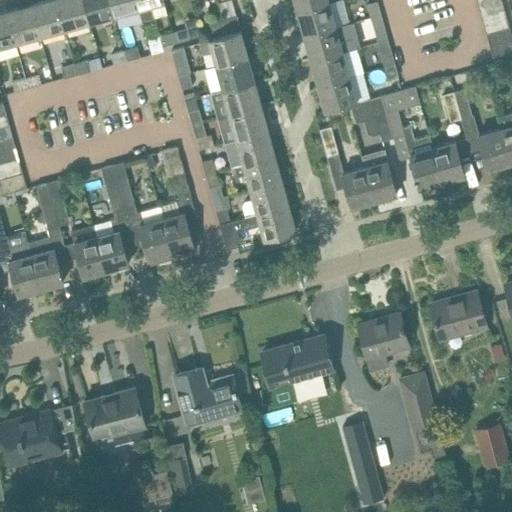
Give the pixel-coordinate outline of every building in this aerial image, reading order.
[(65,28),(57,0),(42,0),(31,3),(40,35),(65,28)] [(89,21),(83,0),(57,0),(65,28),(89,21)] [(114,14),(110,0),(83,0),(89,21),(114,14)] [(138,8),(136,0),(110,0),(114,14),(138,8)] [(163,0),(136,0),(138,8),(142,21),(154,17),(151,4),(164,0),(163,0)] [(328,2),(327,0),(294,0),(297,10),(328,2)] [(371,17),(381,14),(377,0),(376,0),(367,3),(371,17)] [(477,0),(480,9),(503,3),(502,0),(477,0)] [(334,26),(328,2),(297,10),(304,35),(334,26)] [(40,35),(31,3),(7,10),(15,42),(40,35)] [(483,21),(506,14),(503,3),(480,9),(483,21)] [(0,46),(15,42),(7,10),(0,11),(0,46)] [(226,28),(239,24),(236,14),(223,17),(226,28)] [(381,14),(371,17),(374,29),(385,27),(381,14)] [(486,32),(509,26),(506,14),(483,21),(486,32)] [(226,28),(223,17),(210,21),(213,32),(226,28)] [(341,50),(334,26),(304,35),(311,59),(341,50)] [(489,44),(511,37),(511,35),(509,26),(486,32),(489,44)] [(175,42),(189,38),(186,28),(172,31),(175,42)] [(241,30),(209,39),(199,42),(202,53),(212,50),(216,64),(248,55),(241,30)] [(152,53),(161,51),(159,46),(175,42),(172,31),(148,38),(152,53)] [(511,37),(489,44),(493,56),(511,51),(511,37)] [(126,60),(140,56),(137,46),(124,49),(126,60)] [(184,46),(172,49),(175,61),(178,74),(189,71),(190,71),(184,46)] [(126,60),(124,49),(111,53),(114,63),(126,60)] [(384,65),(395,62),(391,49),(381,52),(384,65)] [(348,75),(341,50),(311,59),(318,83),(348,75)] [(254,79),(248,55),(216,64),(222,88),(254,79)] [(77,74),(91,70),(88,59),(74,63),(77,74)] [(395,62),(384,65),(388,79),(399,76),(395,62)] [(77,74),(74,63),(49,70),(52,81),(54,80),(53,77),(63,74),(64,77),(77,74)] [(28,87),(52,81),(49,70),(25,77),(28,87)] [(189,71),(178,74),(182,88),(193,85),(189,71)] [(348,75),(318,83),(325,109),(352,102),(355,101),(348,75)] [(28,87),(25,77),(12,80),(15,91),(28,87)] [(261,104),(254,79),(222,88),(229,113),(261,104)] [(415,85),(396,90),(382,94),(394,136),(393,136),(399,157),(410,153),(416,176),(414,176),(415,179),(417,179),(419,187),(442,180),(433,147),(432,147),(429,134),(416,137),(412,123),(404,126),(400,109),(420,104),(415,85)] [(461,117),(473,114),(466,87),(454,91),(461,117)] [(461,117),(454,91),(445,93),(452,119),(461,117)] [(355,101),(352,102),(357,121),(375,116),(376,120),(382,140),(393,136),(394,136),(382,94),(355,101)] [(202,121),(199,108),(195,95),(185,98),(192,123),(202,121)] [(268,129),(261,104),(229,113),(236,138),(263,131),(268,129)] [(511,111),(497,116),(500,128),(509,161),(511,160),(511,111)] [(0,125),(9,123),(6,112),(0,113),(0,125)] [(211,133),(206,134),(202,121),(192,123),(199,149),(214,144),(211,133)] [(0,138),(12,135),(9,123),(0,125),(0,138)] [(327,155),(338,152),(331,125),(320,128),(327,155)] [(478,134),(480,142),(487,168),(509,161),(500,128),(479,134),(478,134)] [(268,129),(263,131),(236,138),(243,163),(275,154),(268,129)] [(0,152),(16,147),(12,135),(0,138),(0,152)] [(469,145),(467,137),(433,147),(442,180),(464,174),(457,148),(469,145)] [(168,169),(169,175),(173,174),(180,199),(159,205),(173,256),(195,250),(187,220),(197,217),(177,145),(162,149),(168,169)] [(0,164),(19,159),(16,147),(0,152),(0,164)] [(384,149),(362,155),(365,165),(374,199),(397,193),(384,149)] [(275,154),(243,163),(234,165),(237,176),(246,173),(250,187),(282,178),(275,154)] [(206,173),(216,170),(212,157),(202,160),(206,173)] [(0,176),(22,170),(19,159),(0,164),(0,176)] [(137,211),(128,180),(123,160),(112,163),(132,235),(142,232),(150,263),(173,256),(159,205),(137,211)] [(112,163),(101,166),(106,186),(116,217),(94,223),(106,269),(129,262),(122,238),(132,235),(112,163)] [(374,199),(365,165),(342,171),(351,206),(374,199)] [(0,176),(0,178),(0,180),(0,194),(27,187),(22,170),(0,176)] [(223,195),(220,184),(216,170),(206,173),(212,197),(223,195)] [(63,198),(58,178),(47,181),(59,225),(60,225),(69,222),(63,198)] [(289,203),(282,178),(250,187),(257,212),(289,203)] [(59,225),(47,181),(36,184),(50,236),(28,241),(41,287),(63,280),(61,271),(63,271),(62,268),(60,268),(57,256),(66,253),(64,244),(66,244),(60,225),(59,225)] [(230,219),(226,207),(223,195),(212,197),(219,222),(230,219)] [(226,247),(238,244),(236,239),(240,228),(260,223),(264,238),(296,229),(289,203),(257,212),(230,219),(219,222),(226,247)] [(71,230),(74,242),(66,244),(64,244),(66,253),(76,250),(83,275),(106,269),(94,223),(71,230)] [(28,241),(6,247),(9,259),(11,266),(13,274),(15,281),(17,288),(18,293),(41,287),(28,241)] [(476,292),(448,300),(448,299),(431,303),(440,336),(486,324),(477,291),(476,291),(476,292)] [(409,344),(405,331),(400,311),(358,323),(371,368),(387,364),(384,351),(409,344)] [(323,334),(262,350),(271,383),(332,366),(323,334)] [(202,369),(202,367),(174,375),(188,421),(241,406),(233,378),(202,387),(198,370),(202,369)] [(413,428),(416,427),(437,421),(423,371),(400,378),(413,428)] [(145,424),(139,405),(134,386),(85,399),(94,434),(109,430),(110,434),(145,424)] [(281,408),(284,426),(314,421),(311,402),(281,408)] [(9,463),(67,447),(70,459),(83,456),(80,444),(76,424),(57,430),(52,408),(50,409),(29,414),(30,419),(1,426),(0,424),(0,429),(0,430),(3,442),(9,463)] [(362,419),(343,425),(347,441),(367,436),(362,419)] [(499,423),(474,430),(477,443),(502,437),(499,423)] [(188,454),(182,456),(178,440),(166,443),(176,492),(195,488),(188,454)] [(445,452),(443,444),(430,448),(432,456),(445,452)] [(356,463),(354,464),(355,467),(364,502),(384,496),(373,459),(356,463)] [(146,469),(153,494),(154,497),(156,504),(171,500),(169,493),(173,492),(167,468),(154,472),(153,468),(146,469)]
